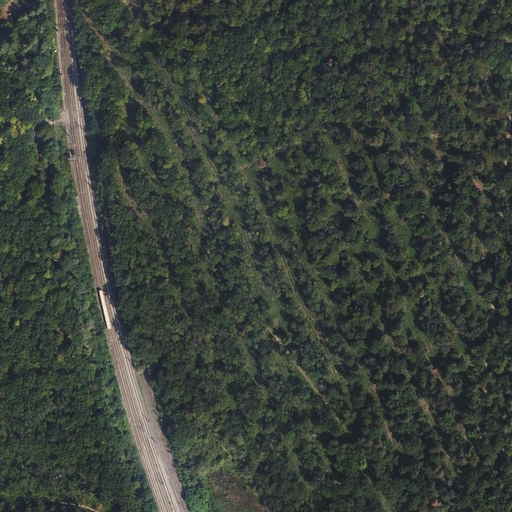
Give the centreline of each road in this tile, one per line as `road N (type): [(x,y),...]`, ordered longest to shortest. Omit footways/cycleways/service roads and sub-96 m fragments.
road 1 (track): [(511,93),(473,511)]
road 2 (track): [(171,206),(409,511)]
road 3 (track): [(511,43),(284,0)]
